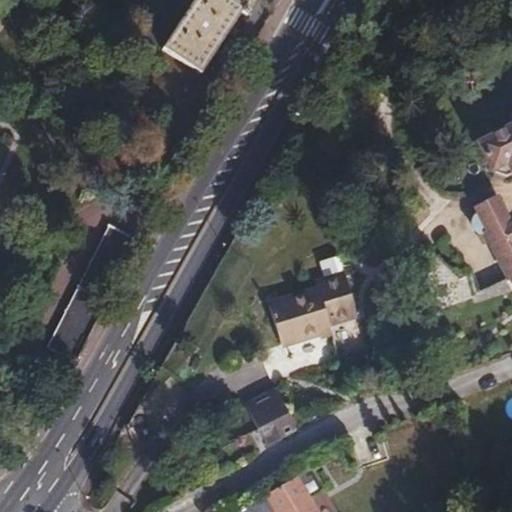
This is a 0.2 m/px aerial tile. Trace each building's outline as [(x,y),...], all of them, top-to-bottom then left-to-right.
[(193,0),(162,49),(200,74),(240,13),(245,17),(249,11),(243,7),(248,0),(193,0)] [(511,129),(478,146),(492,175),(507,177),(511,175),(511,129)] [(474,221),(474,222),(473,222),(473,223),(473,224),(473,225),(473,226),(473,227),(473,228),(473,229),(473,230),(473,231),(474,231),(474,232),(474,233),(475,233),(475,234),(475,235),(476,235),(477,236),(478,237),(479,238),(480,238),(481,238),(481,239),(482,239),(483,239),(484,239),(485,239),(486,239),(487,239),(487,238),(488,238),(489,238),(511,278),(511,227),(511,226),(509,227),(496,203),(477,213),(480,217),(474,221)] [(99,316),(122,270),(139,239),(110,224),(48,347),(77,361),(99,316)] [(415,279),(448,308),(476,296),(467,274),(457,278),(435,257),(415,279)] [(269,310),(282,347),(332,330),(330,324),(358,314),(344,275),(316,284),(319,292),(269,310)] [(245,405),(258,432),(288,417),(274,389),(245,405)] [(333,480),(322,460),(225,511),(210,511),(208,508),(201,511),(276,511),(283,509),(284,511),(329,511),(316,491),(333,480)]
